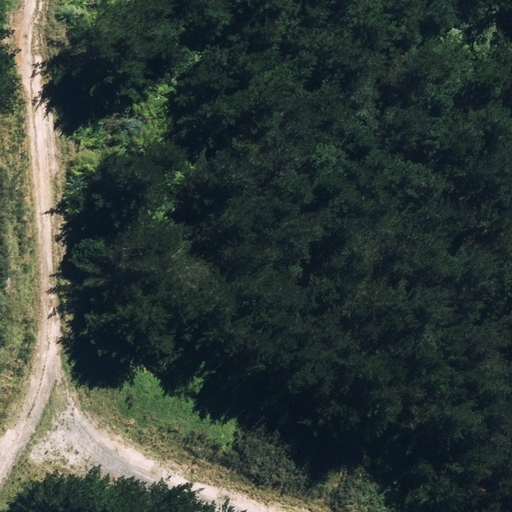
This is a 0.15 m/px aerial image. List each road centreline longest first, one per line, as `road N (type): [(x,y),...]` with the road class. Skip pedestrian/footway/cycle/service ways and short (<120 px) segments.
road 1 (track): [(37,0),(45,424),(0,502)]
road 2 (track): [(45,424),(230,511)]
